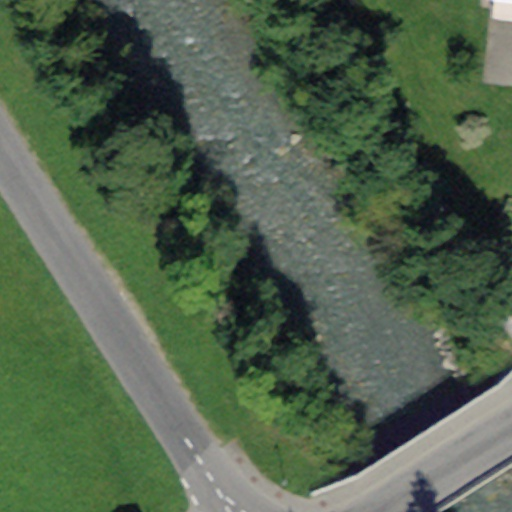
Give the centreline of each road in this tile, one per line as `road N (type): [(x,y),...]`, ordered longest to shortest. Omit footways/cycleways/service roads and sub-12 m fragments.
road 1 (unclassified): [(0,153),(233,511)]
road 2 (unclassified): [(379,511),(511,430)]
